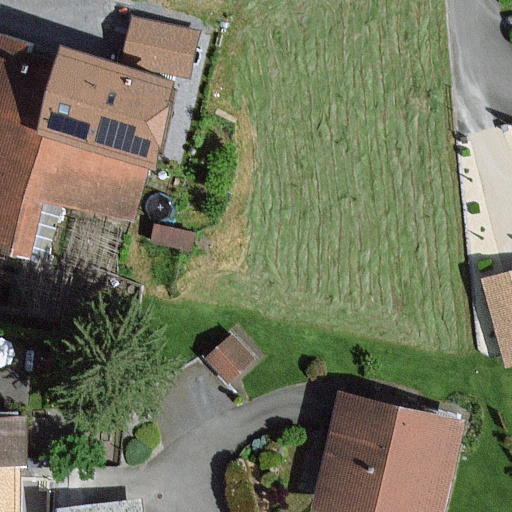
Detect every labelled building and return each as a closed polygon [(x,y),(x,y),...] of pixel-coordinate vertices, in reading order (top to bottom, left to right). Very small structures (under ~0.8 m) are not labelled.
[(198,33),(134,18),(125,59),(188,73),(198,33)] [(44,198),(129,223),(146,166),(38,134),(61,54),(0,35),(0,250),(26,258),(44,198)] [(61,54),(38,134),(146,166),(171,82),(62,51),(61,54)] [(511,362),(511,273),(483,281),(506,364),(511,362)] [(440,511),(463,422),(340,392),(312,503),(347,511),(440,511)] [(0,464),(17,465),(17,418),(0,417),(0,464)] [(0,511),(17,511),(17,465),(0,464),(0,511)]
